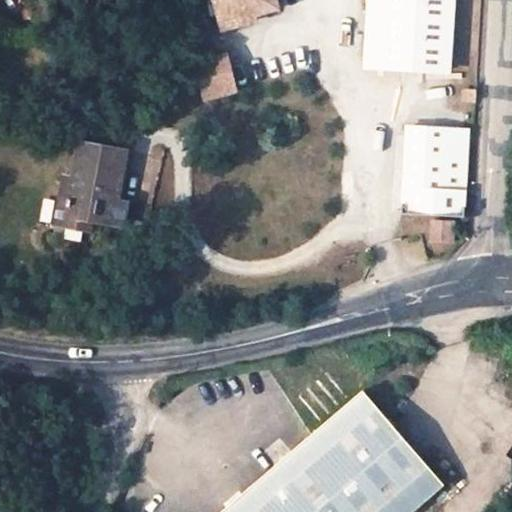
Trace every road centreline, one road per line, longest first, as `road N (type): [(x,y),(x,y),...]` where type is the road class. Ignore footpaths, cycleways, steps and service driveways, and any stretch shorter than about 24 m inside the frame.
road 1 (tertiary): [(140,362),(261,341),(424,290),(493,278)]
road 2 (unclassified): [(493,278),(505,0)]
road 3 (unclassified): [(140,362),(74,511)]
road 4 (tertiary): [(0,351),(140,362)]
